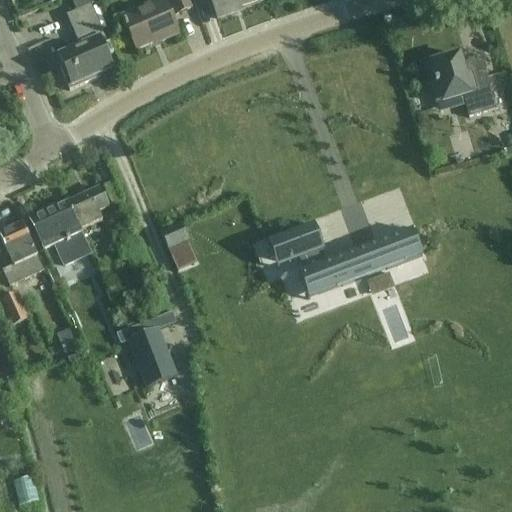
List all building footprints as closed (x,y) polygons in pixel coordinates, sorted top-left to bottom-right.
[(107,43),(91,6),(88,0),(70,0),(76,12),(66,17),(80,48),(59,57),(64,69),(60,71),(70,92),(99,80),(97,76),(112,70),(102,46),(107,43)] [(171,18),(190,9),(185,0),(162,0),(122,18),(136,52),(162,40),(163,43),(179,36),(171,18)] [(233,10),(258,1),(258,0),(198,0),(199,0),(211,0),(218,19),(234,13),(233,10)] [(42,25),(54,24),(52,8),(41,9),(42,25)] [(433,84),(434,86),(431,87),(436,104),(441,102),(442,104),(462,99),(468,119),(495,111),(483,73),(465,78),(458,56),(430,65),(435,84),(433,84)] [(114,210),(125,205),(115,183),(104,188),(114,210)] [(100,189),(67,205),(79,233),(81,233),(102,223),(98,214),(109,209),(100,189)] [(79,233),(67,205),(30,221),(43,251),(53,247),(62,269),(91,256),(81,233),(79,233)] [(0,234),(0,235),(14,268),(3,273),(10,288),(43,274),(22,226),(0,234)] [(168,252),(188,243),(180,226),(161,235),(168,252)] [(313,226),(278,239),(279,241),(288,266),(299,262),(303,272),(297,275),(301,284),(307,302),(319,297),(365,279),(386,272),(421,258),(411,232),(376,245),(355,253),(315,268),(311,257),(323,253),(313,226)] [(56,270),(48,274),(56,289),(63,285),(56,270)] [(13,328),(28,321),(16,295),(1,302),(13,328)] [(379,322),(383,336),(402,331),(398,317),(379,322)] [(175,378),(157,331),(127,343),(145,390),(175,378)] [(73,340),(61,345),(65,355),(77,350),(73,340)] [(108,389),(126,381),(111,348),(93,356),(108,389)] [(0,384),(7,410),(19,407),(12,381),(0,384)]
